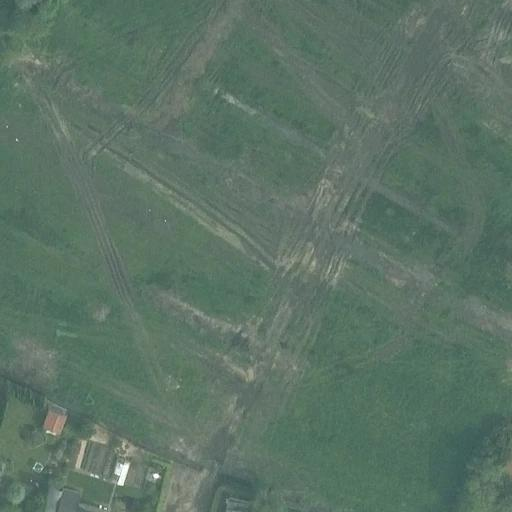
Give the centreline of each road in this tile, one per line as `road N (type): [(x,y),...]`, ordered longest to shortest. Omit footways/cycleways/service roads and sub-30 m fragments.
road 1 (residential): [(407,56),(501,107),(503,127),(398,369),(371,388),(270,335)]
road 2 (residential): [(270,335),(44,217),(191,0)]
road 3 (residential): [(407,56),(270,335)]
road 4 (residential): [(270,335),(205,451),(188,511)]
